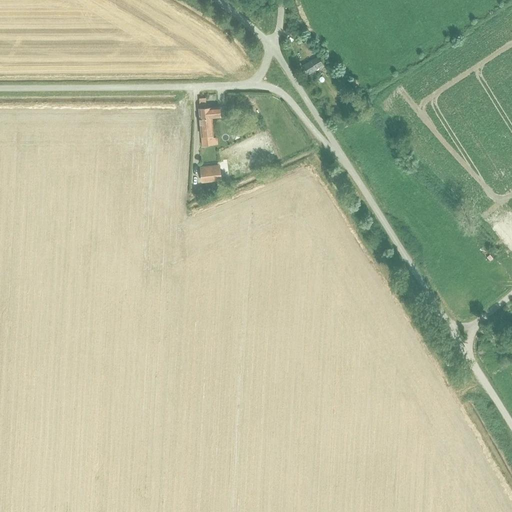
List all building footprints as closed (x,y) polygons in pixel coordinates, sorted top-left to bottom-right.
[(307,39),(303,43),(307,47),(311,43),(307,39)] [(318,56),(302,66),(307,75),(324,64),(318,56)] [(199,98),(200,109),(200,118),(202,136),(213,135),(212,117),(220,116),(220,106),(206,107),(206,98),(199,98)] [(219,167),(201,169),(202,181),(221,179),(219,167)] [(206,192),(201,187),(197,190),(202,196),(206,192)] [(493,273),(486,280),(496,290),(503,283),(493,273)]
